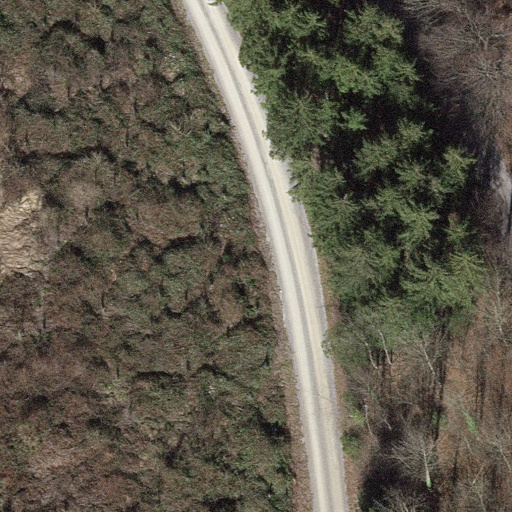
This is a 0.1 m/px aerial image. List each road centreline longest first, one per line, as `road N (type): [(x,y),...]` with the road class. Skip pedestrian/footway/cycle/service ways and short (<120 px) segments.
road 1 (track): [(201,0),(276,191),(310,346),(333,511)]
road 2 (unclassified): [(394,0),(511,223)]
